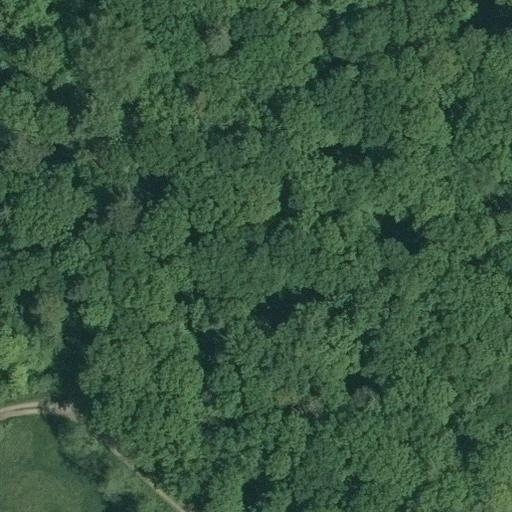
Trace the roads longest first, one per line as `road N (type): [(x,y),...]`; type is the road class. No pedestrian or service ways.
road 1 (track): [(0,419),(70,407),(156,261),(178,250),(234,289),(309,370),(369,361),(442,135)]
road 2 (track): [(70,407),(189,511)]
